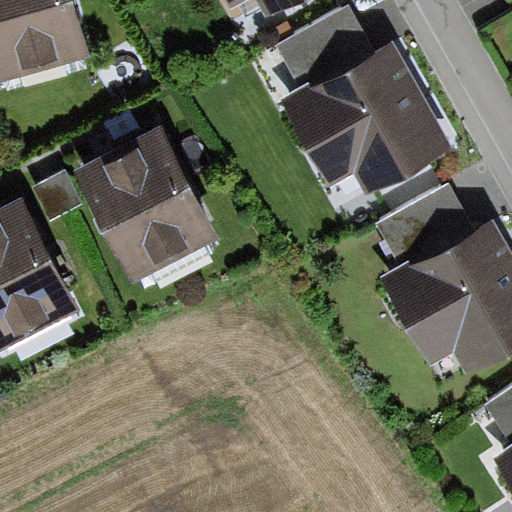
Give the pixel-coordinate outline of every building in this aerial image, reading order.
[(67,0),(0,0),(0,62),(79,38),(67,0)] [(281,0),(251,0),(259,13),(281,0)] [(445,139),(382,28),(270,91),(320,178),(338,168),(352,192),(445,139)] [(152,106),(75,150),(136,258),(213,215),(152,106)] [(17,174),(0,183),(0,317),(74,277),(17,174)] [(511,338),(511,246),(488,205),(377,268),(426,355),(444,345),(458,369),(511,338)] [(511,432),(484,451),(511,492),(511,432)]
